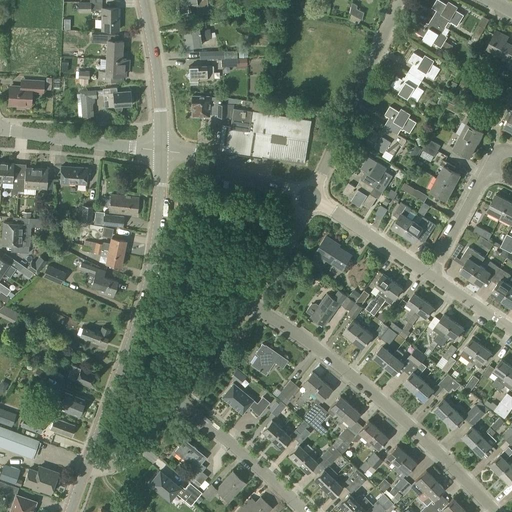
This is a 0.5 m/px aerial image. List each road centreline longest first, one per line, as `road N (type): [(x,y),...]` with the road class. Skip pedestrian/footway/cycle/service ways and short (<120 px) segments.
road 1 (secondary): [(85,469),(149,282),(161,150)]
road 2 (residential): [(489,511),(375,389),(247,300)]
road 3 (residential): [(308,200),(398,0)]
road 4 (residential): [(301,511),(173,393)]
road 5 (residential): [(0,131),(161,150)]
road 6 (residential): [(308,200),(199,154),(161,150)]
road 7 (secondary): [(161,150),(143,0)]
road 8 (residential): [(429,275),(308,200)]
road 9 (residential): [(85,469),(115,465),(173,393)]
